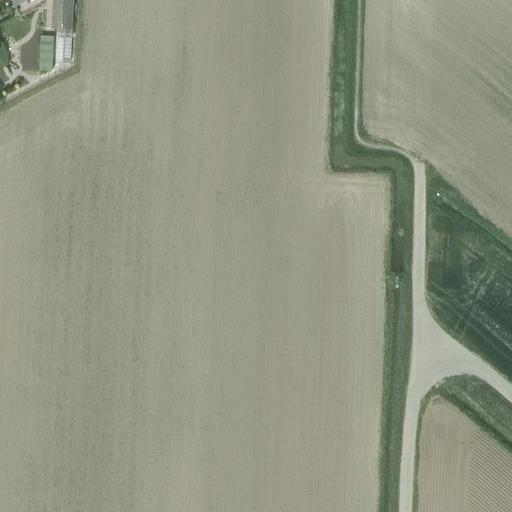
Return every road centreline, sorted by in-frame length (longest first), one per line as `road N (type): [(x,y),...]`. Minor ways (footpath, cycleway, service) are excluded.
road 1 (track): [(511,400),(464,359),(416,338),(404,511)]
road 2 (track): [(416,338),(417,168),(404,153),(364,144)]
